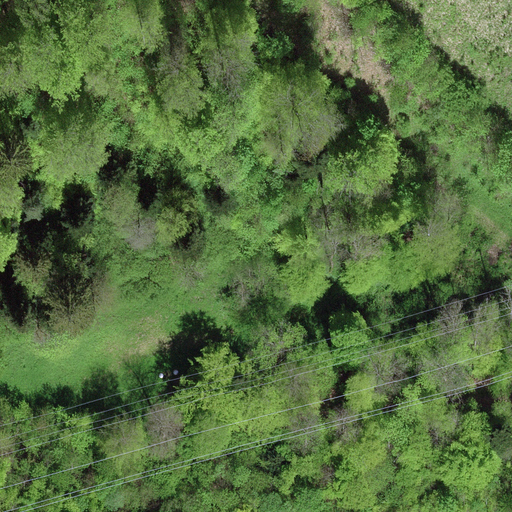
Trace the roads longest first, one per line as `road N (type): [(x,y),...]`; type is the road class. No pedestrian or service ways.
road 1 (track): [(0,408),(183,431),(430,404),(511,405)]
road 2 (track): [(427,203),(111,307),(0,354)]
road 3 (track): [(511,475),(394,511)]
